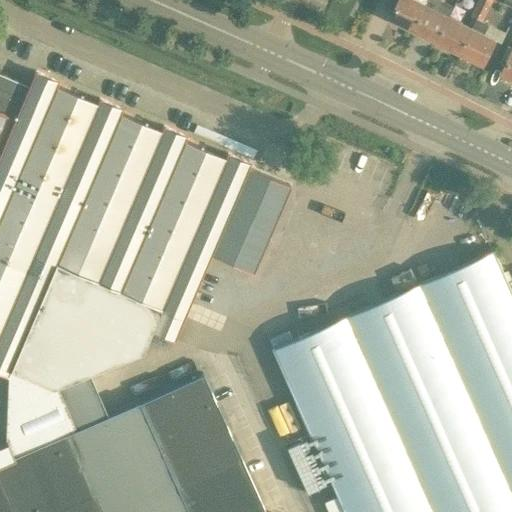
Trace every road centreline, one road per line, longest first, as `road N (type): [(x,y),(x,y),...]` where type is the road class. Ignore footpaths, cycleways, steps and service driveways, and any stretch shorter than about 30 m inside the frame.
road 1 (secondary): [(511,168),(266,51)]
road 2 (secondary): [(266,51),(148,0)]
